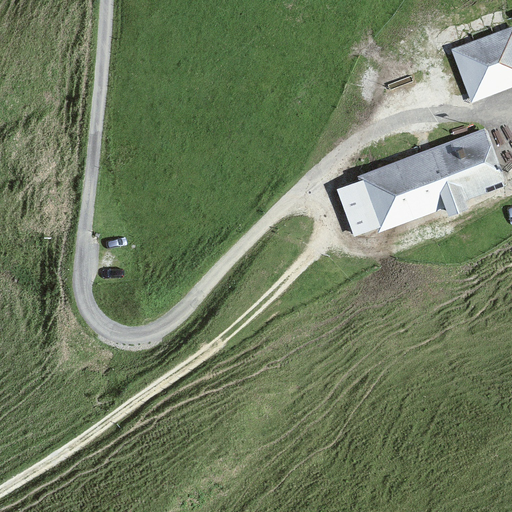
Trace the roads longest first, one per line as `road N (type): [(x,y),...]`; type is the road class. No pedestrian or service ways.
road 1 (track): [(108,0),(90,274),(100,322),(119,335),(140,335),(187,312),(295,196)]
road 2 (track): [(295,196),(329,213),(315,252),(194,360),(0,494)]
road 3 (track): [(295,196),(385,128),(458,116),(511,119)]
